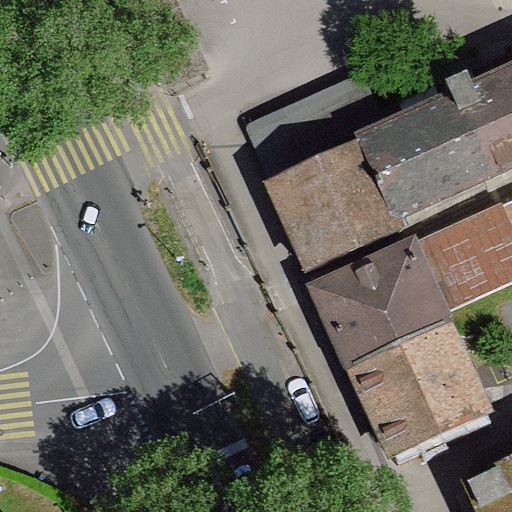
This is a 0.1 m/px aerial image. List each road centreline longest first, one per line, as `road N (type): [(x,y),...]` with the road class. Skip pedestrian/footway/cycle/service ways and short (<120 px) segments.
road 1 (residential): [(331,511),(89,0)]
road 2 (primary): [(171,384),(0,28)]
road 3 (residential): [(0,407),(171,384)]
road 4 (primary): [(233,511),(171,384)]
